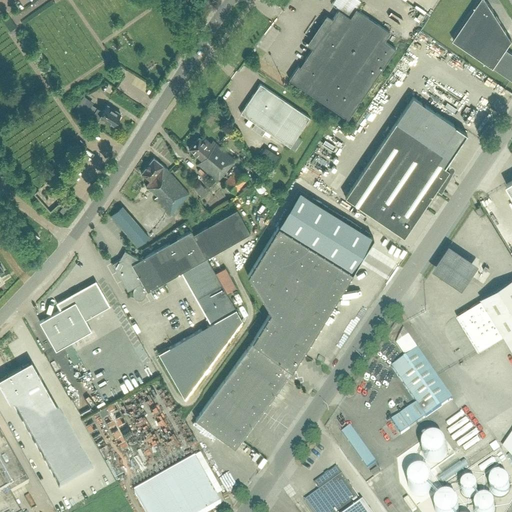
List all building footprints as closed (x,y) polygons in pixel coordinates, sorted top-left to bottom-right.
[(479,0),(452,39),(511,79),(511,52),(505,48),(511,40),(485,0),(479,0)] [(395,48),(383,40),(389,31),(355,8),(349,17),(338,9),(299,66),(297,65),(288,78),(347,118),(395,48)] [(301,139),(296,136),(309,117),(259,83),(240,112),(294,149),(301,139)] [(104,85),(101,90),(110,95),(113,89),(104,85)] [(436,187),(448,169),(443,165),(466,132),(412,95),(344,196),(403,235),(435,188),(436,188),(436,187)] [(100,116),(113,124),(120,113),(106,104),(102,110),(97,107),(91,104),(88,110),(77,103),(75,107),(85,114),(86,114),(97,121),(100,116)] [(197,163),(216,180),(218,178),(218,179),(234,161),(233,160),(235,158),(216,142),(212,139),(210,142),(204,137),(203,139),(199,136),(188,147),(201,158),(197,163)] [(257,155),(269,164),(276,155),(264,146),(257,155)] [(154,197),(169,214),(188,193),(166,167),(153,157),(140,172),(150,179),(145,185),(157,194),(154,197)] [(236,168),(222,184),(233,194),(247,179),(236,168)] [(253,186),(257,195),(264,192),(260,183),(253,186)] [(299,191),(277,225),(284,229),(352,270),(373,237),(299,191)] [(59,210),(63,213),(68,206),(67,205),(66,206),(63,204),(59,210)] [(110,215),(137,246),(148,236),(121,205),(110,215)] [(476,208),(479,214),(484,211),(480,205),(476,208)] [(258,207),(254,212),(260,217),(264,212),(258,207)] [(144,294),(144,292),(180,271),(210,322),(158,352),(184,397),(241,319),(226,292),(215,272),(206,257),(249,232),(236,209),(192,233),(190,230),(139,259),(129,252),(111,263),(127,290),(134,285),(135,287),(134,288),(133,289),(133,291),(132,292),(132,294),(133,296),(134,297),(136,298),(138,299),(140,299),(141,298),(143,297),(143,296),(144,295),(144,294)] [(195,418),(234,447),(291,369),(352,270),(284,229),(277,225),(247,274),(270,311),(252,340),(195,418)] [(30,239),(34,242),(39,236),(35,233),(30,239)] [(450,245),(433,269),(444,277),(463,290),(480,265),(461,252),(450,245)] [(224,267),(215,272),(226,292),(236,287),(224,267)] [(482,300),(456,315),(478,351),(503,335),(511,349),(511,278),(480,298),(482,300)] [(109,305),(95,280),(56,302),(60,309),(39,321),(55,349),(91,329),(85,319),(109,305)] [(392,368),(426,418),(452,400),(418,350),(417,350),(403,330),(396,345),(405,359),(392,368)] [(30,360),(0,376),(0,385),(59,489),(93,469),(30,360)] [(366,471),(375,465),(351,429),(342,435),(366,471)] [(0,504),(2,503),(1,501),(20,486),(7,435),(0,436),(0,504)] [(134,494),(144,511),(209,511),(221,505),(196,460),(134,494)] [(367,511),(352,491),(336,468),(314,485),(319,492),(305,503),(311,511),(367,511)] [(370,474),(374,478),(379,474),(376,470),(370,474)] [(495,494),(493,498),(507,505),(511,493),(511,486),(494,478),(488,491),(495,494)] [(465,487),(462,500),(477,503),(480,491),(465,487)] [(462,511),(458,505),(442,500),(435,506),(432,511),(462,511)]
